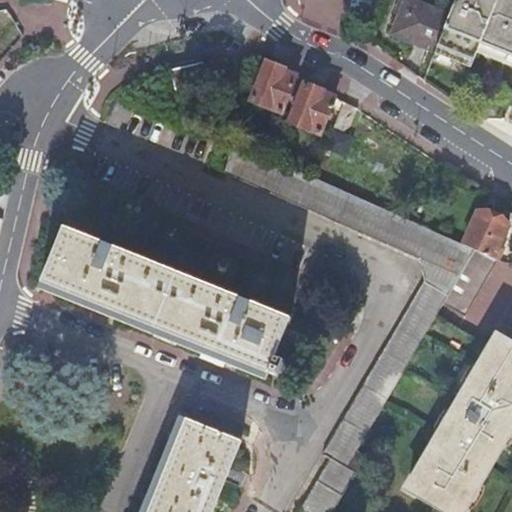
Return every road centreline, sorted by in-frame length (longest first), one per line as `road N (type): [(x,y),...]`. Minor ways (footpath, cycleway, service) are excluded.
road 1 (tertiary): [(511,164),(241,0)]
road 2 (residential): [(0,285),(28,159),(51,105)]
road 3 (unclassified): [(126,0),(51,105)]
